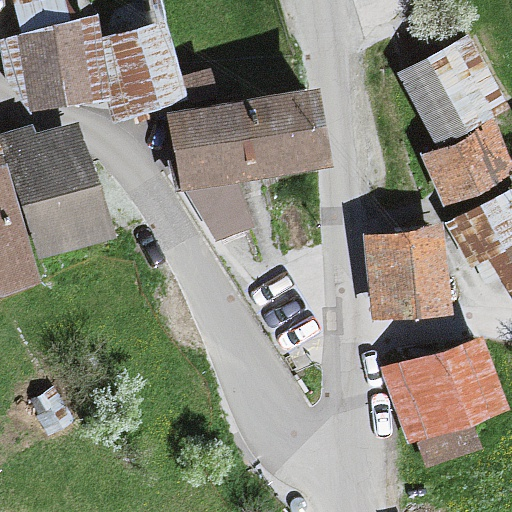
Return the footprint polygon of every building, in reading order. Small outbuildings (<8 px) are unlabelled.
[(103,0),(96,0),(0,28),(12,77),(50,97),(108,82),(115,106),(192,84),(169,2),(109,20),(103,0)] [(18,0),(23,17),(70,7),(68,0),(18,0)] [(511,88),(487,39),(408,79),(443,148),(511,113),(511,88)] [(308,90),(181,121),(193,194),(227,248),(259,232),(245,186),(323,170),(308,90)] [(47,129),(4,140),(37,247),(104,223),(77,136),(47,129)] [(511,149),(503,129),(429,160),(449,210),(511,183),(511,149)] [(2,154),(0,154),(0,280),(36,270),(2,154)] [(511,184),(451,215),(470,254),(511,232),(511,184)] [(446,211),(365,220),(375,309),(457,300),(446,211)] [(511,244),(494,256),(511,283),(511,244)] [(480,330),(380,368),(407,438),(507,400),(480,330)]
